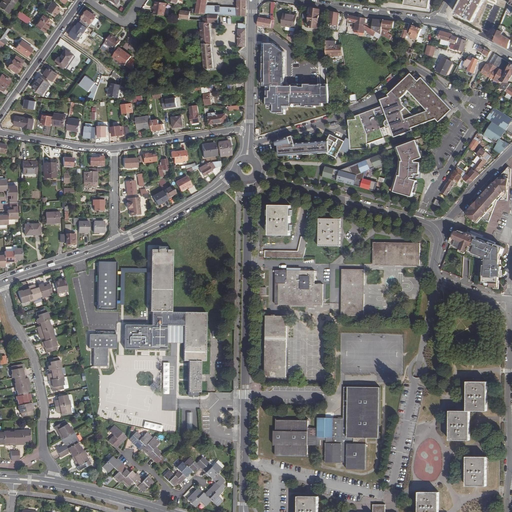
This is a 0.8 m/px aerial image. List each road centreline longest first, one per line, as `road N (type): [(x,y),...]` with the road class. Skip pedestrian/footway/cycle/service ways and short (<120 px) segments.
road 1 (residential): [(248,142),(348,112),(417,69),(471,128),(416,220)]
road 2 (unclassified): [(243,511),(247,180)]
road 3 (residential): [(416,220),(257,172)]
road 4 (residential): [(43,437),(32,352),(3,282)]
road 5 (tertiary): [(288,0),(437,20)]
road 6 (residential): [(82,0),(0,115)]
road 7 (secondary): [(236,172),(115,243)]
road 8 (residential): [(113,147),(248,134)]
road 9 (secondary): [(248,134),(253,0)]
